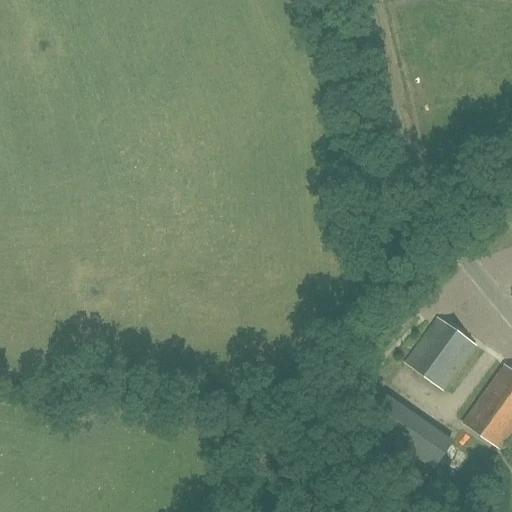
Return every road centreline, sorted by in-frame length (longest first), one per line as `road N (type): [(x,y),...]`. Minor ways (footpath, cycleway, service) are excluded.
road 1 (track): [(392,133),(357,375),(207,511)]
road 2 (unclassified): [(511,317),(444,231),(392,133),(363,0)]
